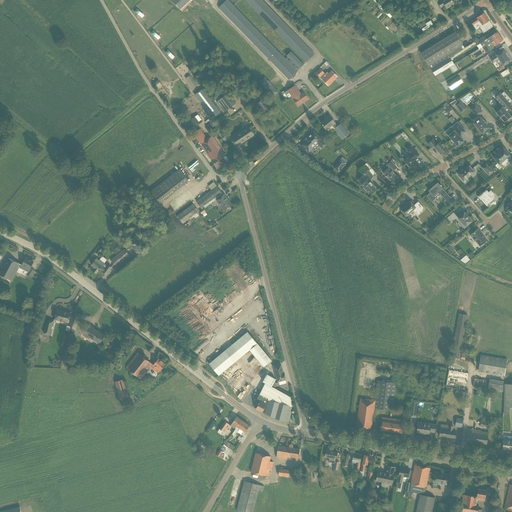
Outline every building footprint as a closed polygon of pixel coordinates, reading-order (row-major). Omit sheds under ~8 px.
[(170,0),(172,1),(180,10),(190,0),(170,0)] [(291,51),(284,58),(227,0),(226,0),(218,8),(288,79),(303,64),(291,51)] [(261,0),(245,0),(270,26),(271,27),(306,62),(314,54),(261,0)] [(484,13),(470,22),(476,30),(480,27),(483,33),(493,26),(484,13)] [(422,52),(421,53),(423,57),(428,66),(429,66),(431,69),(464,48),(455,32),(441,41),(438,42),(422,52)] [(496,32),(486,39),(489,43),(500,36),(497,32),(496,32)] [(464,48),(431,69),(435,76),(441,72),(482,47),(483,48),(489,43),(486,39),(484,36),(464,48)] [(489,43),(483,48),(486,52),(489,50),(503,40),(500,36),(489,43)] [(480,50),(475,53),(478,58),(483,55),(480,50)] [(496,55),(490,59),(492,63),(499,59),(503,65),(510,60),(508,57),(505,53),(503,50),(496,55)] [(454,64),(449,67),(452,73),(458,70),(454,64)] [(477,65),(472,69),(475,73),(480,69),(477,65)] [(500,76),(507,72),(504,68),(497,71),(500,76)] [(316,73),(325,82),(328,85),(337,77),(331,71),(328,74),(327,72),(325,74),(320,69),(316,73)] [(441,72),(435,76),(440,83),(441,83),(445,80),(441,72)] [(198,85),(190,75),(186,78),(193,88),(198,85)] [(153,83),(157,90),(163,86),(158,80),(154,83),(153,83)] [(267,80),(261,85),(269,95),(270,93),(273,96),(277,93),(274,90),(276,89),(267,80)] [(287,90),(295,102),(298,106),(308,99),(303,92),(298,96),(292,87),(287,90)] [(194,95),(205,109),(210,116),(218,109),(202,89),(195,95),(194,95)] [(227,93),(216,102),(224,112),(235,104),(227,93)] [(511,108),(511,106),(500,93),(498,94),(498,93),(495,96),(496,96),(495,97),(503,107),(502,106),(495,112),(504,122),(511,116),(506,111),(507,111),(508,112),(511,108)] [(262,99),(257,103),(263,112),(269,107),(262,99)] [(459,100),(454,105),(462,113),(467,109),(459,100)] [(476,104),(470,109),(478,118),(473,123),(476,127),(478,129),(482,132),(484,131),(484,132),(487,129),(486,128),(488,126),(485,123),(486,123),(483,120),(478,115),(482,112),(476,104)] [(321,123),(324,127),(326,130),(332,126),(342,139),(348,134),(341,123),(337,126),(329,115),(326,118),(326,119),(321,123)] [(454,131),(448,136),(452,140),(451,140),(453,143),(454,142),(457,146),(458,146),(459,146),(461,144),(461,143),(463,141),(459,136),(460,135),(460,136),(465,131),(457,122),(452,127),(455,130),(455,131),(454,131)] [(239,130),(229,137),(236,147),(253,135),(248,127),(241,132),(239,130)] [(200,129),(193,133),(217,169),(224,165),(223,164),(226,162),(223,158),(226,156),(213,136),(207,140),(200,129)] [(305,141),(302,145),(308,151),(317,143),(322,148),(325,145),(320,140),(321,139),(313,131),(307,137),(306,137),(304,139),(305,140),(304,140),(305,141)] [(433,140),(428,144),(431,148),(434,146),(435,147),(441,154),(447,149),(440,142),(437,145),(436,144),(436,143),(433,140)] [(410,155),(404,161),(407,164),(406,165),(409,167),(409,166),(412,170),(418,165),(413,159),(419,155),(411,146),(407,149),(411,154),(410,156),(410,155)] [(496,154),(493,157),(499,164),(501,163),(505,161),(504,160),(507,158),(509,160),(508,161),(511,165),(511,157),(511,158),(509,155),(503,148),(500,151),(499,151),(496,154)] [(339,172),(346,163),(340,158),(333,168),(339,172)] [(188,161),(195,175),(200,173),(193,159),(188,161)] [(388,168),(383,173),(391,182),(396,176),(392,171),(393,169),(394,170),(396,167),(391,161),(388,164),(386,166),(388,168)] [(486,164),(482,168),(489,175),(492,172),(486,164)] [(462,170),(457,174),(459,175),(458,175),(465,184),(470,180),(467,178),(474,172),(469,166),(463,171),(462,170)] [(179,169),(175,172),(150,191),(159,203),(188,181),(179,169)] [(367,170),(364,173),(365,174),(361,177),(364,181),(361,184),(363,187),(363,188),(366,191),(366,190),(369,193),(370,193),(373,191),(372,190),(375,188),(372,185),(373,184),(370,181),(369,182),(368,180),(369,179),(370,179),(373,177),(367,170)] [(430,193),(426,196),(431,202),(435,198),(433,196),(438,192),(445,200),(444,201),(447,204),(452,200),(442,188),(437,182),(428,191),(430,193)] [(196,202),(201,210),(199,211),(201,214),(205,212),(203,209),(222,194),(217,186),(196,202)] [(482,192),(477,196),(480,200),(481,199),(486,205),(487,204),(488,205),(494,199),(494,195),(495,194),(490,190),(488,192),(486,190),(483,193),(482,192)] [(224,195),(220,198),(216,201),(224,211),(231,206),(227,201),(228,200),(224,195)] [(175,200),(168,205),(173,210),(179,205),(175,200)] [(404,207),(401,210),(406,216),(415,208),(420,213),(424,209),(418,202),(414,205),(410,202),(407,205),(404,207)] [(182,224),(185,222),(187,226),(190,224),(187,220),(193,216),(195,218),(199,216),(197,213),(198,212),(193,205),(177,217),(182,224)] [(458,218),(456,220),(459,223),(461,221),(463,223),(461,225),(464,229),(466,227),(466,226),(472,221),(464,212),(458,218)] [(478,229),(470,235),(475,241),(480,246),(487,241),(482,235),(482,234),(478,229)] [(128,244),(127,244),(130,247),(132,245),(134,247),(136,245),(132,240),(131,238),(129,240),(130,242),(128,244)] [(446,249),(451,254),(454,251),(450,246),(446,249)] [(114,257),(110,260),(116,267),(130,256),(124,249),(114,257)] [(8,258),(0,272),(0,274),(10,280),(19,264),(8,258)] [(19,264),(10,280),(12,281),(16,272),(21,274),(22,273),(23,270),(27,272),(26,274),(32,277),(35,271),(30,269),(33,262),(25,258),(21,265),(19,264)] [(96,259),(94,261),(91,265),(95,268),(93,271),(96,273),(99,269),(102,271),(103,270),(104,271),(105,269),(108,266),(107,266),(100,261),(99,262),(96,259)] [(103,270),(102,271),(103,272),(106,274),(111,268),(108,266),(105,269),(104,271),(103,270)] [(56,310),(54,320),(68,323),(70,314),(56,310)] [(459,314),(451,357),(459,359),(467,315),(459,314)] [(47,319),(44,334),(46,334),(46,335),(50,335),(53,321),(47,319)] [(89,325),(86,329),(83,336),(88,338),(99,344),(104,335),(94,329),(94,328),(89,325)] [(247,332),(209,364),(218,375),(249,350),(257,343),(247,332)] [(127,347),(132,351),(136,345),(131,342),(127,347)] [(257,343),(249,350),(264,367),(271,361),(257,343)] [(138,353),(135,357),(126,368),(141,379),(150,367),(158,373),(165,364),(158,358),(153,365),(138,353)] [(507,359),(480,355),(478,372),(504,376),(507,359)] [(248,365),(254,359),(250,356),(245,361),(248,365)] [(281,365),(273,366),(277,382),(286,380),(284,373),(283,373),(281,365)] [(444,386),(462,390),(465,373),(453,371),(453,374),(449,373),(447,382),(445,382),(444,386)] [(265,383),(259,394),(261,395),(268,399),(262,412),(276,419),(288,422),(293,406),(290,397),(275,388),(277,383),(274,382),(276,379),(266,374),(263,382),(265,383)] [(470,377),(469,386),(499,390),(500,380),(486,378),(486,379),(470,377)] [(118,381),(115,382),(116,384),(115,384),(119,396),(127,393),(124,381),(119,383),(118,381)] [(360,399),(356,427),(371,429),(374,408),(392,410),(396,383),(377,381),(374,400),(367,399),(367,400),(360,399)] [(511,407),(511,384),(504,384),(503,412),(511,412),(511,407)] [(259,404),(256,409),(262,412),(268,399),(261,395),(258,401),(259,402),(259,403),(258,403),(259,404)] [(245,432),(249,426),(236,417),(230,425),(235,428),(236,429),(232,434),(235,436),(240,429),(245,432)] [(382,417),(380,430),(402,433),(404,421),(382,417)] [(461,427),(463,419),(457,418),(455,426),(461,427)] [(225,421),(219,429),(217,432),(221,434),(223,431),(228,424),(225,421)] [(418,424),(417,428),(416,433),(429,435),(429,432),(434,432),(435,425),(426,424),(426,425),(418,424)] [(440,429),(439,436),(448,438),(448,437),(455,438),(456,431),(451,430),(452,427),(449,426),(448,430),(440,429)] [(468,429),(466,441),(487,444),(488,432),(481,431),(481,430),(468,429)] [(511,436),(503,435),(502,449),(511,450),(511,436)] [(276,458),(288,459),(291,460),(298,461),(299,449),(278,445),(276,458)] [(335,461),(337,452),(330,451),(330,450),(326,449),(325,457),(329,458),(328,462),(334,463),(333,469),(339,470),(341,463),(335,461)] [(250,472),(255,473),(268,476),(269,470),(271,470),(273,462),(269,461),(270,457),(255,453),(250,472)] [(353,453),(352,458),(352,461),(357,462),(356,465),(355,464),(354,470),(355,470),(354,474),(358,475),(361,454),(353,453)] [(367,464),(368,461),(369,456),(363,455),(362,460),(360,471),(364,472),(365,464),(367,464)] [(415,465),(414,470),(409,491),(424,494),(430,468),(415,465)] [(392,484),(394,475),(393,475),(395,467),(387,466),(386,471),(387,472),(387,474),(377,472),(376,481),(382,482),(381,486),(382,487),(383,487),(384,487),(385,487),(386,483),(392,484)] [(278,476),(288,477),(289,470),(279,468),(278,476)] [(400,468),(399,473),(397,482),(401,483),(402,476),(408,477),(410,470),(400,468)] [(435,473),(434,482),(447,485),(449,476),(435,473)] [(237,511),(241,511),(251,511),(258,490),(262,491),(263,486),(244,481),(237,511)] [(503,511),(506,511),(511,511),(511,484),(510,484),(503,511)] [(463,495),(462,500),(461,504),(462,504),(461,511),(481,511),(482,510),(478,509),(479,506),(474,505),(474,504),(473,504),(474,501),(477,501),(477,500),(484,501),(486,490),(478,489),(476,497),(463,495)] [(431,511),(434,498),(412,493),(407,511),(431,511)]
